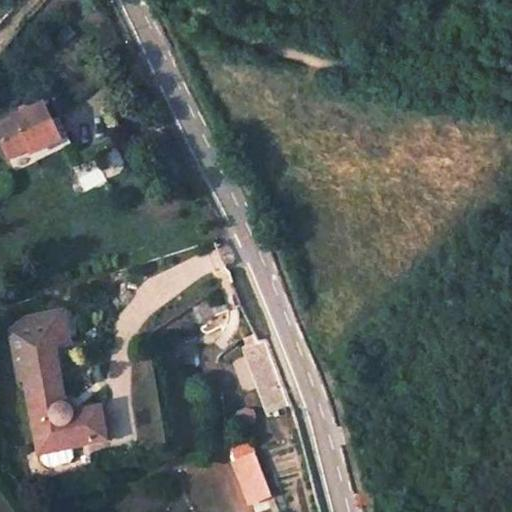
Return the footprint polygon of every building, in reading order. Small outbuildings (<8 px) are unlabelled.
[(54,146),(37,111),(0,127),(0,156),(4,164),(24,155),(26,160),(54,146)] [(63,340),(54,309),(18,320),(13,322),(9,326),(5,336),(6,341),(17,382),(23,381),(41,455),(108,438),(100,403),(73,409),(69,406),(64,405),(48,344),(63,340)] [(266,341),(243,348),(270,419),(291,412),(266,341)] [(223,442),(229,455),(249,447),(244,434),(223,442)] [(249,447),(229,455),(249,505),(269,496),(249,447)]
